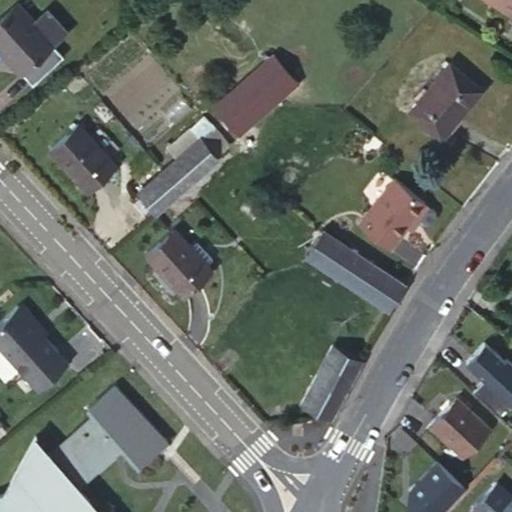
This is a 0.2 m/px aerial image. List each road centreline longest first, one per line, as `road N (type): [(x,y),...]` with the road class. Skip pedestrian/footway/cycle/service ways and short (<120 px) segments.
road 1 (residential): [(252,453),(0,182)]
road 2 (residential): [(420,320),(339,461)]
road 3 (residential): [(420,320),(511,188)]
